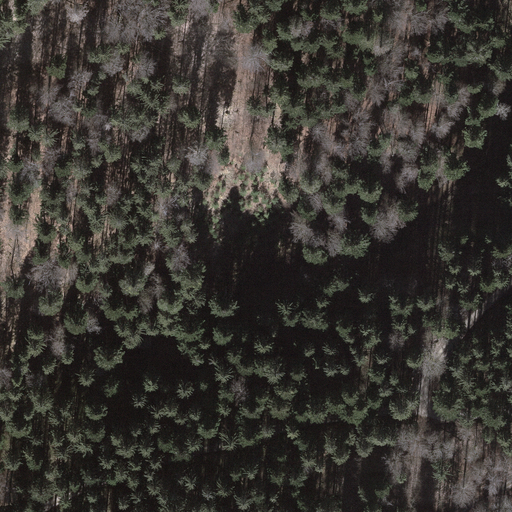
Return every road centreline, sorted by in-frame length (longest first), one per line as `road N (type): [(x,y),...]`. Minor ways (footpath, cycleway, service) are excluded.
road 1 (track): [(41,511),(72,490),(317,419),(511,414)]
road 2 (track): [(418,411),(424,381),(511,283)]
